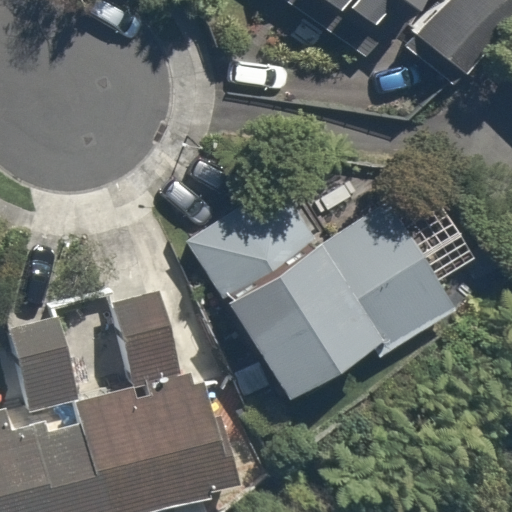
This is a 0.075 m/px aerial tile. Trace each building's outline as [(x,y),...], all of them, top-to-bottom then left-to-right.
[(379,0),(333,0),(365,21),(379,0)] [(489,0),(415,0),(396,29),(446,63),(489,0)] [(511,51),(499,65),(511,77),(511,51)] [(276,162),(175,231),(282,385),(356,334),(371,356),(458,296),(383,189),(338,220),(327,203),(312,213),(276,162)] [(0,511),(103,511),(102,505),(229,473),(201,363),(176,370),(153,280),(89,296),(111,382),(69,393),(48,308),(0,320),(0,338),(17,405),(0,409),(0,511)]
